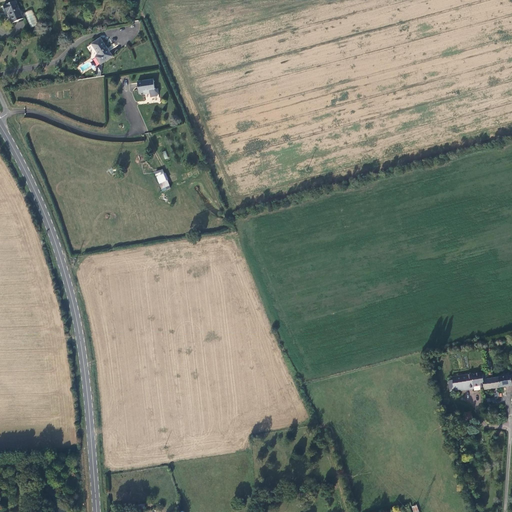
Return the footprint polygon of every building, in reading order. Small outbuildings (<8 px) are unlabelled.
[(17,2),(5,7),(7,14),(10,13),(14,24),(24,20),(17,2)] [(112,57),(99,39),(91,45),(98,55),(96,57),(101,65),(112,57)] [(140,93),(151,91),(152,95),(154,96),(158,95),(160,93),(159,88),(156,88),(154,79),(138,82),(140,93)] [(159,180),(162,188),(170,185),(167,177),(159,180)] [(511,375),(489,379),(488,374),(483,374),(483,373),(467,375),(467,374),(456,376),(456,379),(453,380),(449,381),(450,391),(461,390),(462,391),(474,389),(474,391),(481,390),(480,388),(484,387),(485,390),(511,385),(511,375)] [(470,411),(473,424),(478,423),(474,410),(470,411)] [(470,411),(462,413),(466,426),(473,424),(470,411)] [(466,426),(462,413),(458,415),(462,428),(466,426)]
